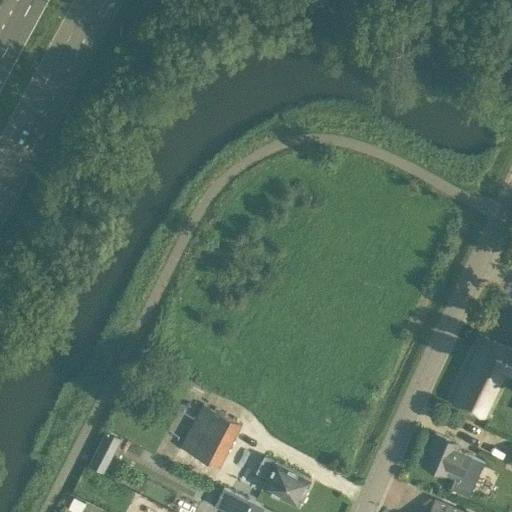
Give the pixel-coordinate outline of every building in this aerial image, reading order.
[(499,23),(491,39),(503,45),(511,29),(499,23)] [(511,373),(511,349),(479,333),(448,399),(487,417),(508,371),(511,373)] [(201,403),(179,446),(153,496),(167,503),(183,511),(194,511),(241,423),(201,403)] [(99,428),(88,464),(105,469),(117,434),(99,428)] [(421,464),(432,468),(433,472),(438,475),(441,472),(446,474),(448,468),(461,474),(470,455),(456,449),(459,443),(435,432),(421,464)] [(296,503),(298,500),(301,499),(304,493),(303,490),(309,478),(264,454),(255,471),(266,477),(262,486),(296,503)] [(260,511),(264,506),(223,486),(213,505),(227,511),(260,511)] [(80,511),(85,502),(74,497),(68,508),(76,511),(80,511)]
